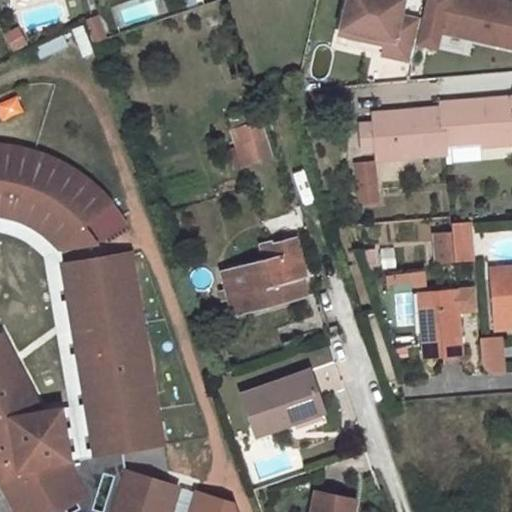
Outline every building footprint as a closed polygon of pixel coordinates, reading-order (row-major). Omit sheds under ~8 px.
[(416,58),(424,20),(401,15),(405,1),(400,0),(349,0),(342,33),(364,37),(365,32),(390,37),(386,52),(416,58)] [(445,25),(450,0),(428,0),(424,20),(445,25)] [(511,1),(505,0),(450,0),(445,25),(444,30),(511,46),(511,1)] [(9,52),(25,46),(19,27),(3,33),(9,52)] [(83,27),(73,29),(79,56),(89,53),(83,27)] [(45,58),(68,50),(63,35),(40,44),(45,58)] [(334,37),(332,47),(377,57),(379,47),(334,37)] [(253,91),(221,100),(234,137),(265,128),(253,91)] [(0,101),(0,119),(1,121),(22,111),(14,94),(0,101)] [(511,97),(443,102),(443,107),(445,147),(479,145),(511,142),(511,97)] [(445,147),(443,107),(375,111),(375,120),(361,121),(363,147),(377,146),(378,155),(445,150),(445,147)] [(445,150),(446,163),(479,161),(479,145),(445,147),(445,150)] [(511,159),(511,147),(480,149),(481,161),(511,159)] [(0,213),(8,214),(11,208),(29,214),(27,221),(37,227),(53,205),(79,225),(111,196),(82,170),(53,156),(49,155),(47,159),(18,150),(0,148),(0,213)] [(381,171),(360,172),(361,185),(382,183),(381,171)] [(79,225),(53,205),(37,227),(59,243),(79,225)] [(29,214),(11,208),(8,214),(27,221),(29,214)] [(451,260),(472,258),(469,218),(449,219),(451,260)] [(266,260),(227,272),(232,290),(223,292),(227,306),(236,303),(240,318),(309,297),(304,281),(302,274),(308,272),(298,240),(277,246),(276,241),(263,245),(266,260)] [(132,246),(63,260),(73,311),(85,308),(87,321),(76,323),(93,408),(104,406),(107,420),(96,422),(101,451),(171,437),(132,246)] [(491,275),(511,273),(511,263),(490,264),(491,275)] [(511,273),(491,275),(493,318),(511,316),(511,273)] [(474,284),(423,288),(426,323),(420,323),(422,352),(458,349),(455,306),(475,305),(474,284)] [(423,288),(417,288),(420,323),(426,323),(423,288)] [(85,308),(73,311),(76,323),(87,321),(85,308)] [(4,333),(0,334),(0,478),(0,479),(4,477),(10,488),(6,490),(17,511),(54,511),(87,495),(86,490),(81,481),(76,477),(67,473),(61,472),(57,473),(54,461),(77,456),(67,404),(41,410),(40,403),(4,333)] [(502,368),(499,333),(479,335),(481,358),(482,362),(489,368),(502,368)] [(313,371),(242,393),(256,434),(293,422),(290,413),(323,403),(313,371)] [(323,403),(290,413),(293,422),(326,411),(323,403)] [(104,406),(93,408),(96,422),(107,420),(104,406)] [(175,511),(185,479),(133,465),(120,511),(126,511),(175,511)] [(310,511),(350,511),(354,495),(316,487),(310,511)]
